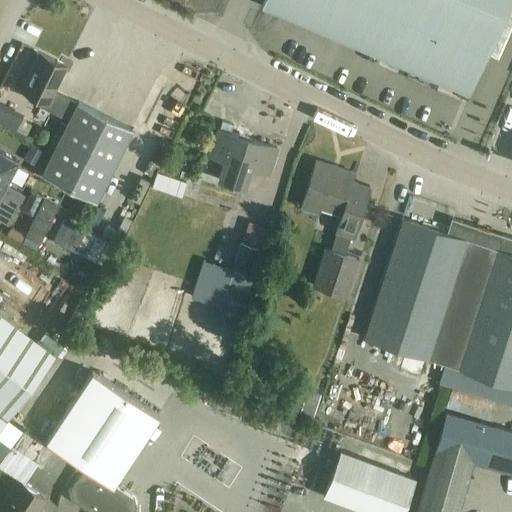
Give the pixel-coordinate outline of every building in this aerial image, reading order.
[(263,0),(262,4),(466,91),(493,29),(504,0),(263,0)] [(77,103),(53,91),(66,66),(39,52),(20,90),(42,101),(40,105),(69,119),(41,174),(96,201),(132,129),(77,102),(77,103)] [(12,98),(2,115),(27,130),(37,113),(12,98)] [(268,175),(277,147),(219,129),(210,156),(224,161),(218,180),(244,188),(250,169),(268,175)] [(31,145),(24,158),(37,166),(45,152),(31,145)] [(0,220),(7,224),(23,194),(14,189),(4,183),(16,160),(0,150),(0,220)] [(354,237),(369,188),(352,182),(355,173),(315,160),(300,207),(319,213),(322,201),(342,208),(335,231),(336,231),(330,250),(324,248),(312,285),(346,296),(359,259),(344,254),(350,235),(354,237)] [(147,210),(153,191),(143,188),(136,206),(147,210)] [(33,216),(23,235),(25,235),(38,242),(48,223),(33,216)] [(61,217),(51,239),(106,266),(116,245),(61,217)] [(447,232),(402,218),(363,338),(511,385),(511,238),(502,235),(500,240),(479,233),(450,224),(447,232)] [(0,226),(0,239),(10,246),(16,235),(0,226)] [(254,275),(261,248),(239,242),(233,265),(232,268),(254,275)] [(202,256),(191,295),(222,303),(232,268),(233,265),(202,256)] [(92,267),(85,281),(96,286),(102,272),(92,267)] [(0,425),(54,354),(0,312),(0,425)] [(89,511),(131,511),(136,506),(135,499),(112,484),(158,415),(92,370),(45,440),(85,467),(69,492),(70,499),(89,511)] [(313,417),(321,393),(308,389),(300,413),(313,417)] [(511,430),(444,411),(414,511),(456,511),(471,461),(511,472),(511,430)] [(367,511),(403,511),(416,477),(340,449),(323,495),(367,511)] [(293,454),(257,474),(262,483),(254,487),(261,499),(282,488),(277,477),(299,465),(293,454)] [(0,511),(36,511),(46,499),(18,481),(0,508),(0,511)]
